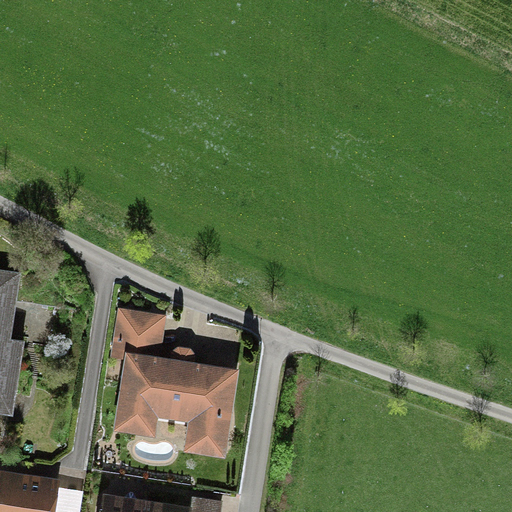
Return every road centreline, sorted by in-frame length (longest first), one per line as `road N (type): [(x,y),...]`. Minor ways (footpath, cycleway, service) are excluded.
road 1 (unclassified): [(275,337),(0,209)]
road 2 (unclassified): [(511,411),(275,337)]
road 3 (residential): [(275,337),(249,511)]
